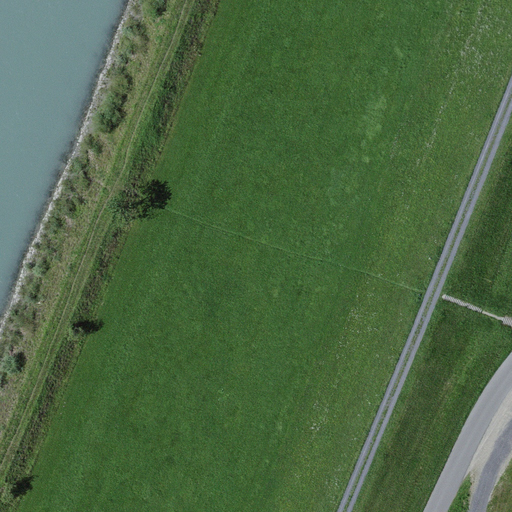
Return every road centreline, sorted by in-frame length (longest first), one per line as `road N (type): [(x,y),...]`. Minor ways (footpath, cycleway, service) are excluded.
road 1 (track): [(511,106),(345,511)]
road 2 (residential): [(511,370),(490,396),(436,511)]
